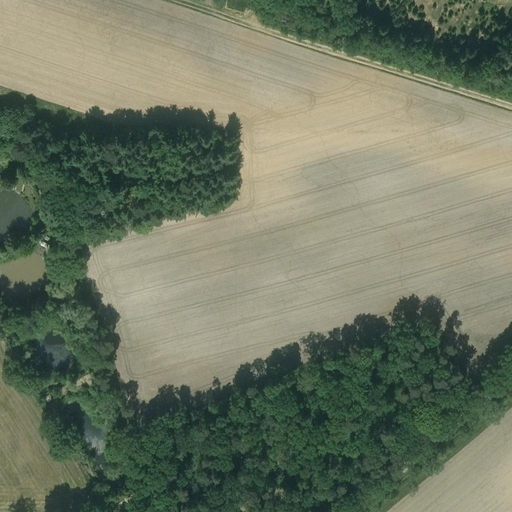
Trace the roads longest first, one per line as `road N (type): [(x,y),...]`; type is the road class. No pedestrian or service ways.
road 1 (track): [(511,107),(256,24),(261,0)]
road 2 (unclassified): [(350,511),(511,377)]
